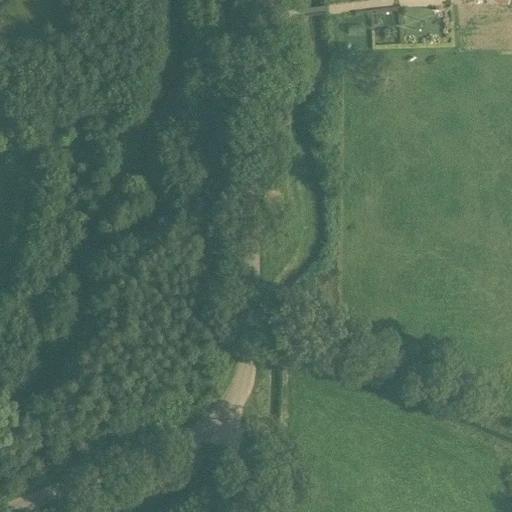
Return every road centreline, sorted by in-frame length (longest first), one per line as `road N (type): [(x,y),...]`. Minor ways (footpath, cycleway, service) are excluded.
road 1 (unclassified): [(242,393),(268,0)]
road 2 (unclassified): [(19,511),(197,440),(242,393)]
